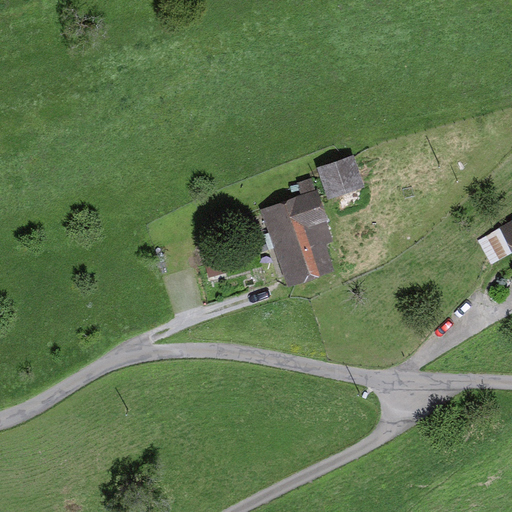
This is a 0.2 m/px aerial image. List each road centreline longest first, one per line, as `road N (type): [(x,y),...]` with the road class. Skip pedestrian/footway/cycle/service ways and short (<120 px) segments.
road 1 (unclassified): [(511,384),(335,372),(225,352),(147,352),(99,367),(0,419)]
road 2 (unknown): [(411,380),(432,341),(511,301)]
